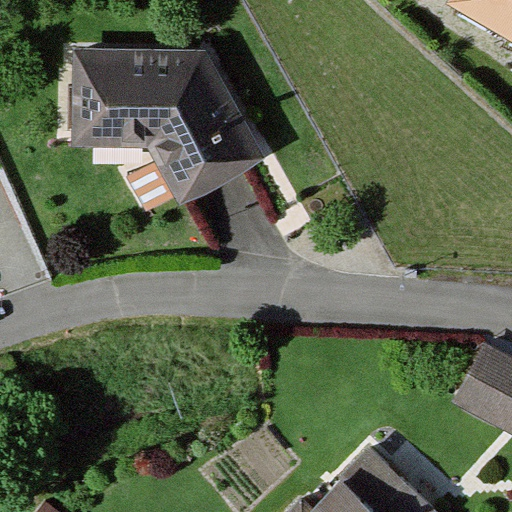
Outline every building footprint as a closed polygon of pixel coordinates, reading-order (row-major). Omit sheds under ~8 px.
[(511,0),(460,0),(459,2),(511,32),(511,0)] [(265,157),(206,50),(74,48),(72,137),(146,138),(182,203),(265,157)] [(511,355),(486,342),(460,393),(511,420),(511,355)] [(443,511),(444,511),(372,444),(315,505),(304,496),(289,511),(443,511)] [(30,496),(29,511),(64,511),(65,496),(30,496)]
